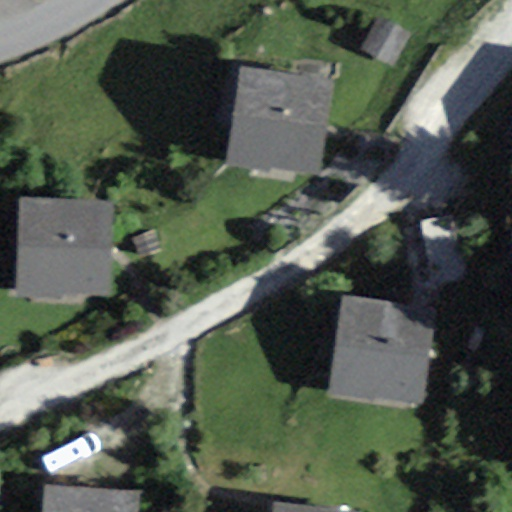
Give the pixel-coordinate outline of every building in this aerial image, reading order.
[(19,0),(0,0),(0,31),(17,33),(19,0)] [(331,78),(242,67),(236,119),(229,171),(318,182),(325,129),(331,78)] [(113,200),(23,198),(22,250),(21,302),(110,305),(112,251),(113,200)] [(432,302),(343,290),(336,342),(330,394),(418,406),(425,352),(432,302)] [(135,511),(137,487),(48,480),(45,511),(135,511)] [(364,511),(365,508),(276,497),(273,511),(364,511)]
